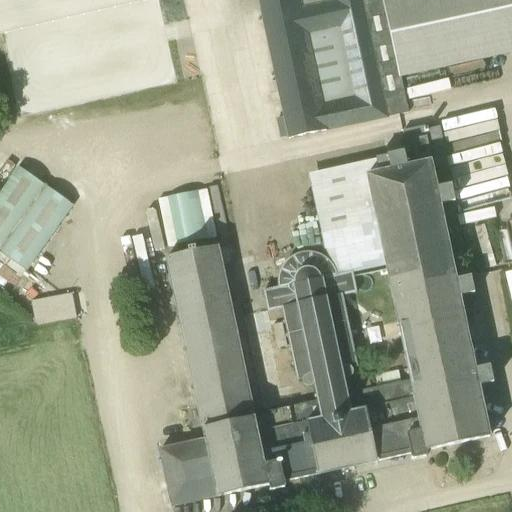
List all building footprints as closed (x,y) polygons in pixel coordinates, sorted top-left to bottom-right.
[(401,77),(384,0),(258,0),(288,139),(290,139),(290,138),(300,136),(300,137),(302,136),(312,134),(314,134),(314,133),(324,131),(324,132),(326,131),(409,113),(401,77)] [(511,0),(384,0),(401,77),(464,64),(511,53),(511,0)] [(460,73),(412,82),(417,110),(466,100),(460,73)] [(411,381),(346,395),(318,401),(254,416),(250,398),(250,396),(249,396),(245,378),(246,378),(246,376),(245,376),(241,358),(242,358),(238,339),(237,337),(233,319),(233,318),(233,317),(232,317),(229,298),(229,296),(228,296),(225,280),(225,279),(222,267),(218,249),(219,249),(218,247),(216,247),(216,248),(201,251),(201,250),(200,251),(199,247),(184,250),(185,254),(183,254),(183,255),(168,258),(166,258),(166,260),(167,260),(171,278),(170,278),(171,280),(173,288),(172,288),(173,290),(177,308),(177,310),(181,328),(181,330),(182,330),(186,348),(185,348),(186,350),(190,368),(189,368),(190,370),(194,387),(194,389),(198,407),(198,409),(199,409),(203,427),(202,427),(203,429),(205,440),(160,450),(172,507),(269,486),(269,487),(270,489),(269,490),(272,491),(284,488),(285,486),(284,483),(285,483),(284,482),(317,475),(319,475),(375,462),(375,463),(377,462),(410,454),(410,456),(411,456),(411,458),(411,459),(413,460),(425,457),(426,457),(427,455),(426,455),(426,453),(426,451),(489,437),(478,386),(480,386),(490,383),(491,384),(493,383),(493,380),(492,380),(490,369),(489,366),(475,369),(473,359),(460,300),(475,298),(470,276),(456,279),(440,205),(455,203),(454,200),(451,188),(452,188),(451,185),(451,186),(445,160),(446,160),(445,158),(439,130),(439,128),(437,128),(437,129),(428,131),(427,129),(425,129),(424,126),(402,131),(403,136),(402,137),(401,138),(400,139),(400,140),(399,142),(399,143),(399,145),(401,153),(390,156),(390,155),(387,156),(388,157),(376,160),(379,173),(367,176),(411,381)] [(0,249),(27,269),(75,204),(21,165),(0,193),(0,249)] [(317,398),(318,401),(346,395),(346,392),(348,392),(348,389),(345,390),(343,379),(346,378),(348,378),(349,378),(350,377),(351,376),(352,375),(352,374),(352,373),(352,372),(352,371),(352,370),(351,369),(354,368),(357,368),(356,365),(353,352),(356,352),(355,349),(353,350),(350,339),(353,338),(352,335),(350,336),(347,325),(350,324),(349,322),(347,322),(345,311),(347,310),(346,308),(344,308),(342,297),(342,296),(353,294),(356,293),(352,272),(336,276),(334,268),(331,264),(327,260),(323,257),(318,255),(313,254),(308,253),(303,254),(297,255),(293,257),(289,260),(285,264),(282,268),(280,272),(279,277),(278,282),(279,288),(279,289),(266,291),(263,292),(264,295),(264,294),(267,309),(268,312),(271,312),(271,311),(282,309),(282,310),(285,321),(282,322),(283,324),(285,324),(288,335),(285,335),(286,338),(288,338),(291,349),(288,349),(289,352),(291,351),(294,363),(291,363),(292,366),(294,365),(297,378),(296,378),(297,381),(300,380),(303,379),(303,380),(303,381),(303,382),(303,383),(304,384),(304,385),(306,386),(307,387),(308,387),(309,387),(314,385),(317,396),(314,396),(315,399),(317,398)] [(31,303),(35,326),(76,318),(71,295),(31,303)]
